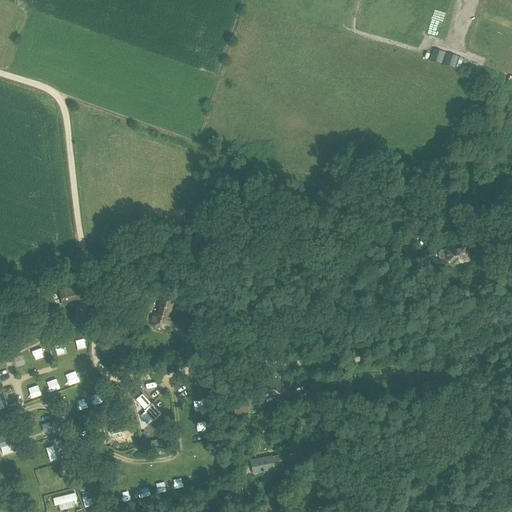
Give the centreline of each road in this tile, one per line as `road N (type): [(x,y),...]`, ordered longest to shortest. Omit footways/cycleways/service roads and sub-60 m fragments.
road 1 (unclassified): [(469,343),(347,360),(104,373),(93,351),(102,283),(82,244),(62,105),(49,89),(0,71)]
road 2 (unclassified): [(401,511),(489,414),(491,391),(469,343)]
